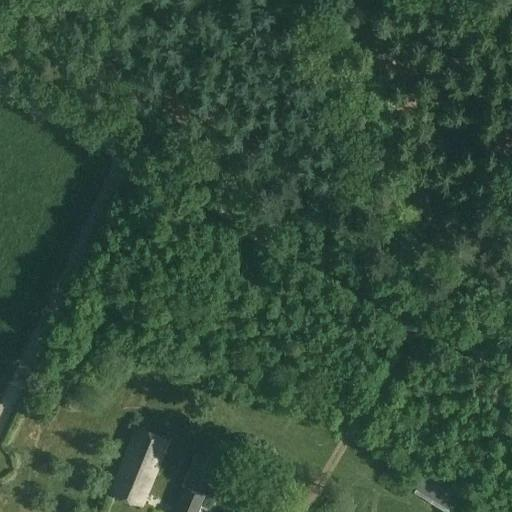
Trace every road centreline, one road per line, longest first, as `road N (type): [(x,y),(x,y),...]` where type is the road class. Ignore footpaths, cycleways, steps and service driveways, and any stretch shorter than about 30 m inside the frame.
road 1 (unclassified): [(511,358),(0,77)]
road 2 (track): [(0,418),(129,148)]
